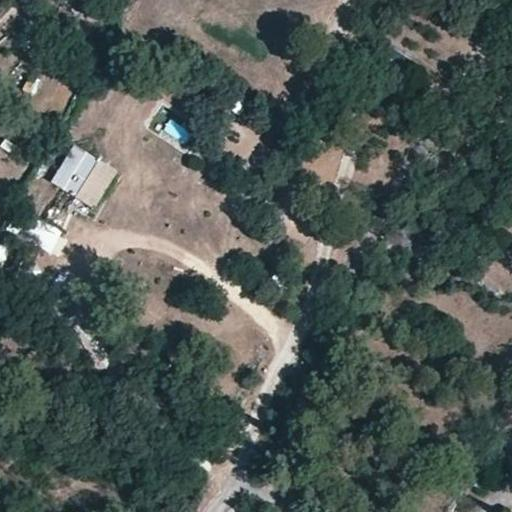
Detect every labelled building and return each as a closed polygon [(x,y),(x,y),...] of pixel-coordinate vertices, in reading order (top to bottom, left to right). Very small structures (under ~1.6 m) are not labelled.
[(199,132),(156,107),(143,129),(186,154),(199,132)] [(73,145),(50,183),(77,200),(73,206),(91,217),(118,172),(73,145)] [(37,216),(23,234),(49,255),(64,236),(37,216)] [(0,268),(3,270),(15,247),(0,239),(0,268)] [(500,511),(477,498),(468,511),(456,504),(451,511),(500,511)]
